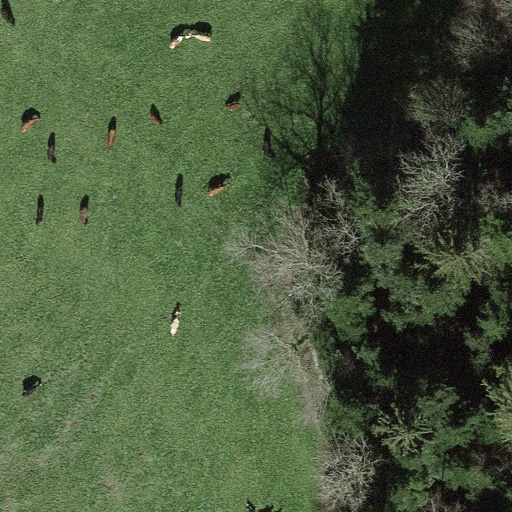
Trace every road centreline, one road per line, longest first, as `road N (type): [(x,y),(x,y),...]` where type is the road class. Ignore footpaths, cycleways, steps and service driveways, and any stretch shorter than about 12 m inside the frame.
road 1 (track): [(0,118),(227,228),(259,255),(339,483)]
road 2 (track): [(339,483),(387,389),(511,246)]
